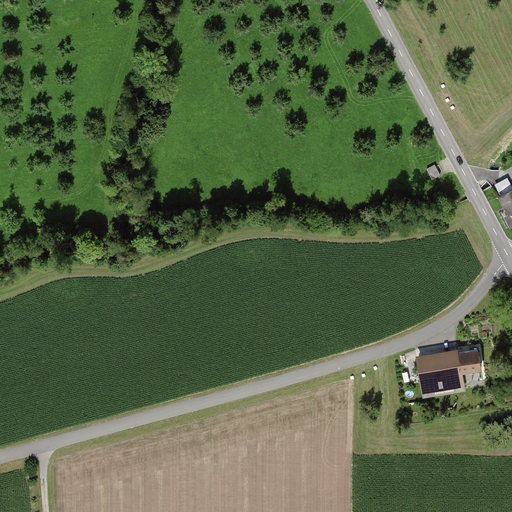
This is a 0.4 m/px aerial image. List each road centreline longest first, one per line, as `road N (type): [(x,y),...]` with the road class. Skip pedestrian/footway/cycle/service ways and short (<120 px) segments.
road 1 (unclassified): [(509,258),(460,314),(413,342),(0,460)]
road 2 (tertiary): [(509,258),(373,0)]
